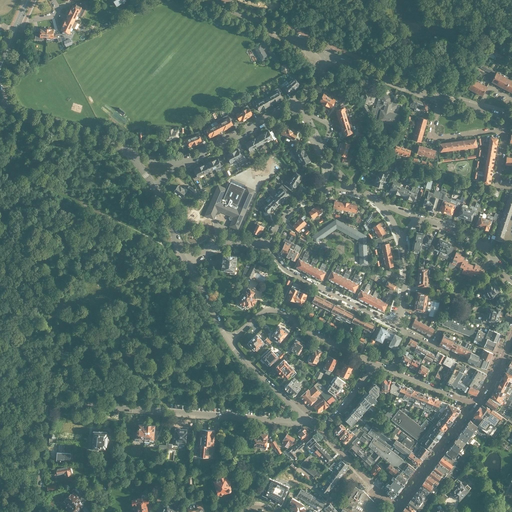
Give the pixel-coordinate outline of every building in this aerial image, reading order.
[(70,12),(77,15),(81,17),(86,7),(83,5),(82,7),(77,5),(76,7),(73,5),(70,12)] [(70,12),(67,18),(74,21),(77,15),(70,12)] [(67,18),(64,23),(72,27),(74,29),(74,28),(77,30),(79,24),(77,23),(74,21),(67,18)] [(72,27),(64,23),(64,24),(63,24),(62,26),(62,27),(61,30),(63,31),(62,33),(66,35),(66,34),(68,35),(69,34),(70,34),(71,31),(70,31),(72,27)] [(35,34),(35,40),(43,41),(43,37),(47,37),(47,28),(40,28),(40,34),(35,34)] [(47,37),(46,38),(47,39),(50,39),(50,38),(51,38),(53,38),(56,38),(56,35),(54,35),(54,29),(47,28),(47,37)] [(70,38),(64,41),(66,46),(73,44),(70,38)] [(255,48),(262,60),(268,57),(260,45),(255,48)] [(486,51),(484,53),(488,55),(487,56),(493,59),(495,55),(503,59),(505,54),(489,46),(487,51),(486,51)] [(269,51),(276,64),(282,60),(274,48),(269,51)] [(480,67),(493,74),(495,72),(482,65),(480,67)] [(478,72),(491,79),(492,76),(479,70),(478,72)] [(492,82),(498,85),(502,76),(497,73),(492,82)] [(289,82),(295,89),(300,84),(298,82),(301,79),(296,75),(294,77),(289,82)] [(498,85),(504,89),(509,79),(502,76),(498,85)] [(468,88),(475,92),(480,83),(473,79),(468,88)] [(286,80),(281,85),(283,87),(284,87),(290,94),(295,89),(289,82),(288,82),(286,80)] [(480,83),(475,92),(481,96),(486,87),(480,83)] [(279,87),(271,92),(277,101),(283,98),(280,93),(281,92),(279,87)] [(271,92),(266,95),(267,97),(271,104),(277,101),(271,92)] [(319,102),(325,105),(329,98),(326,96),(326,95),(324,93),(319,102)] [(359,93),(358,98),(359,98),(363,99),(362,102),(363,102),(367,103),(367,104),(368,104),(369,101),(373,102),(375,96),(373,95),(373,97),(371,96),(369,96),(370,95),(365,93),(364,95),(359,93)] [(374,109),(372,119),(375,120),(375,119),(379,120),(396,125),(397,121),(398,122),(399,118),(398,117),(398,114),(395,113),(397,104),(394,104),(394,100),(392,100),(393,97),(380,94),(380,97),(379,97),(378,100),(379,100),(378,107),(378,110),(374,109)] [(261,100),(265,108),(271,104),(267,97),(261,100)] [(329,98),(325,105),(331,108),(335,100),(333,98),(332,99),(329,98)] [(416,108),(419,100),(412,98),(411,101),(410,100),(409,104),(410,105),(409,107),(415,109),(415,107),(416,108)] [(265,108),(261,100),(257,102),(256,100),(252,102),(255,107),(256,109),(258,108),(259,111),(265,108)] [(415,109),(414,110),(420,112),(420,109),(427,111),(429,104),(419,100),(416,108),(415,107),(415,109)] [(364,104),(361,106),(364,112),(369,109),(367,105),(364,104)] [(247,105),(241,109),(242,111),(242,110),(246,118),(252,115),(252,114),(252,113),(247,105)] [(341,109),(336,110),(338,117),(348,114),(347,109),(346,110),(345,107),(344,106),(340,107),(341,109)] [(246,118),(242,110),(242,111),(239,113),(239,112),(236,114),(239,121),(240,120),(241,122),(246,118)] [(230,113),(222,118),(227,128),(234,125),(230,119),(233,118),(230,113)] [(348,114),(338,117),(340,123),(348,120),(350,120),(348,113),(348,114)] [(227,128),(223,120),(222,118),(216,121),(222,131),(227,128)] [(348,120),(340,123),(342,129),(351,126),(352,127),(352,126),(350,120),(348,120)] [(216,121),(210,124),(212,127),(216,134),(222,131),(216,121)] [(416,128),(424,130),(425,125),(416,122),(416,125),(417,126),(416,128)] [(280,133),(286,137),(287,137),(291,129),(285,126),(284,128),(284,127),(280,133)] [(351,126),(342,129),(344,136),(350,134),(351,136),(354,135),(354,132),(352,133),(352,131),(353,130),(351,126)] [(216,134),(212,127),(208,128),(206,129),(204,130),(205,133),(207,132),(210,138),(216,134)] [(166,132),(167,139),(174,138),(174,137),(179,137),(178,130),(173,131),(173,129),(168,130),(169,131),(166,132)] [(287,137),(286,137),(286,138),(290,140),(290,139),(293,140),(295,142),(293,144),(296,147),(300,142),(298,140),(298,141),(296,138),(295,138),(297,134),(296,133),(297,132),(291,129),(287,137)] [(263,133),(267,141),(270,139),(271,140),(273,139),(274,141),(277,139),(274,134),(272,131),(270,132),(269,130),(263,133)] [(200,131),(192,134),(196,144),(202,142),(200,137),(202,136),(200,131)] [(263,133),(257,137),(261,144),(267,141),(263,133)] [(188,137),(183,139),(185,143),(185,142),(185,143),(188,142),(190,147),(196,144),(192,134),(187,136),(188,137)] [(261,144),(257,137),(251,140),(255,148),(261,144)] [(469,140),(470,147),(478,146),(477,143),(476,144),(475,139),(469,140)] [(255,148),(251,140),(245,143),(250,152),(253,150),(252,149),(255,148)] [(339,147),(348,150),(349,146),(350,147),(351,144),(351,142),(348,141),(348,143),(342,141),(341,143),(340,143),(339,147)] [(415,153),(422,155),(424,147),(419,145),(418,150),(416,149),(415,153)] [(291,150),(296,161),(297,160),(299,159),(307,155),(304,149),(301,151),(298,146),(291,150)] [(348,150),(339,147),(337,151),(339,152),(338,154),(343,156),(341,162),(349,165),(351,158),(347,157),(348,154),(347,154),(348,150)] [(232,152),(236,160),(236,159),(238,163),(246,158),(243,153),(241,154),(238,149),(232,152)] [(232,152),(226,155),(230,164),(228,165),(229,167),(232,166),(231,164),(233,162),(233,161),(236,160),(232,152)] [(307,155),(299,159),(301,162),(300,163),(302,165),(303,167),(301,170),(304,171),(306,166),(305,163),(310,161),(307,155)] [(218,158),(211,161),(215,169),(216,171),(220,169),(219,167),(222,166),(223,165),(222,162),(221,160),(219,161),(218,158)] [(205,164),(209,171),(215,169),(211,161),(205,164)] [(209,171),(205,164),(199,167),(203,174),(209,171)] [(378,172),(376,178),(383,180),(383,181),(385,181),(386,177),(385,177),(386,174),(387,170),(391,171),(392,168),(388,167),(389,166),(386,166),(386,167),(385,167),(384,169),(385,169),(384,173),(380,171),(379,172),(378,172)] [(203,174),(199,167),(194,169),(196,174),(194,176),(196,178),(198,177),(198,178),(200,177),(200,176),(203,174)] [(294,174),(292,177),(299,182),(303,176),(301,175),(301,176),(297,173),(298,171),(302,174),(304,171),(301,170),(299,168),(297,167),(296,171),(295,171),(293,174),(294,174)] [(299,182),(292,177),(290,180),(289,180),(287,183),(295,188),(299,182)] [(383,180),(376,178),(374,183),(374,185),(375,185),(375,186),(382,188),(383,185),(388,187),(390,183),(385,181),(383,181),(383,180)] [(391,186),(389,190),(396,193),(399,185),(400,183),(396,182),(397,181),(392,179),(390,185),(391,186)] [(244,188),(245,186),(232,180),(231,182),(229,182),(226,188),(224,188),(218,185),(209,207),(205,216),(213,219),(216,212),(217,215),(220,214),(219,211),(231,216),(229,217),(230,220),(232,219),(229,226),(238,230),(255,190),(247,187),(246,189),(244,188)] [(184,189),(181,186),(180,187),(178,185),(174,192),(178,195),(176,197),(177,198),(179,199),(180,199),(181,197),(182,197),(184,193),(187,195),(189,194),(191,191),(193,193),(195,190),(189,186),(187,189),(186,191),(184,189)] [(282,185),(276,191),(278,193),(284,200),(289,195),(286,192),(287,191),(282,185)] [(399,185),(396,193),(402,196),(406,188),(399,185)] [(402,196),(407,198),(410,190),(406,188),(402,196)] [(410,190),(407,198),(414,201),(418,192),(415,191),(414,192),(410,190)] [(433,194),(428,210),(434,212),(440,192),(434,190),(434,192),(433,194)] [(427,209),(428,210),(433,194),(428,192),(427,197),(425,197),(422,206),(428,208),(427,209)] [(273,198),(279,204),(284,200),(278,193),(273,198)] [(273,198),(268,202),(274,209),(279,204),(273,198)] [(263,207),(261,209),(264,212),(266,210),(269,213),(274,209),(268,202),(268,203),(266,200),(262,203),(264,205),(262,207),(263,207)] [(439,210),(445,213),(449,202),(443,200),(439,210)] [(449,202),(445,213),(448,214),(449,213),(452,214),(455,205),(449,202)] [(469,206),(465,218),(471,220),(473,214),(476,215),(480,204),(476,203),(475,207),(469,205),(469,206)] [(462,205),(458,216),(465,218),(469,206),(463,204),(462,205)] [(313,208),(318,215),(323,212),(318,205),(313,208)] [(505,209),(504,211),(511,214),(511,211),(511,208),(502,205),(501,207),(505,209)] [(318,215),(313,208),(308,211),(313,219),(318,215)] [(482,228),(486,216),(487,215),(483,213),(482,215),(480,214),(476,225),(478,226),(479,227),(482,228)] [(486,216),(482,228),(488,231),(491,220),(492,220),(493,220),(493,219),(496,220),(498,214),(495,213),(494,217),(487,214),(487,215),(486,216)] [(501,220),(508,223),(510,218),(499,214),(498,217),(502,218),(501,220)] [(296,221),(302,228),(307,224),(301,217),(296,221)] [(313,236),(317,242),(336,227),(359,240),(360,264),(367,264),(366,236),(336,220),(313,236)] [(261,225),(260,225),(257,224),(258,223),(257,221),(256,221),(255,221),(254,223),(255,224),(253,224),(253,226),(253,227),(254,228),(252,231),(257,234),(259,234),(260,232),(261,233),(264,227),(264,226),(263,225),(262,225),(262,224),(261,225)] [(302,228),(296,221),(292,225),(299,233),(301,231),(300,230),(302,228)] [(373,231),(374,233),(382,228),(379,223),(372,227),(374,230),(373,231)] [(507,227),(496,224),(495,226),(499,227),(498,230),(505,232),(507,227)] [(382,228),(374,233),(375,235),(376,234),(378,237),(386,233),(382,228)] [(426,234),(427,233),(424,232),(424,233),(415,232),(412,250),(414,250),(414,252),(418,253),(418,251),(420,251),(421,249),(421,245),(422,242),(424,239),(426,234)] [(421,245),(421,249),(423,250),(424,246),(429,249),(431,244),(429,243),(433,236),(432,236),(432,234),(430,234),(429,234),(427,233),(426,234),(424,239),(422,242),(421,245)] [(504,237),(492,233),(492,235),(496,236),(495,239),(502,241),(504,237)] [(438,238),(433,250),(440,253),(445,241),(442,240),(442,239),(440,238),(439,239),(438,238)] [(280,253),(285,256),(291,242),(284,239),(281,247),(282,248),(280,253)] [(440,253),(439,256),(447,259),(448,257),(449,257),(453,247),(450,246),(451,244),(450,244),(450,243),(448,242),(447,242),(445,241),(440,253)] [(291,242),(285,256),(290,258),(295,247),(296,245),(291,242)] [(295,247),(290,258),(295,260),(301,247),(297,245),(296,245),(295,247)] [(460,267),(463,259),(464,257),(460,255),(461,254),(456,252),(453,259),(452,259),(452,260),(451,261),(450,261),(448,266),(452,268),(454,267),(455,266),(460,268),(460,267)] [(299,259),(295,267),(299,269),(307,254),(305,253),(302,260),(299,259)] [(307,254),(299,269),(304,272),(308,263),(305,262),(307,258),(307,259),(309,255),(307,254)] [(237,256),(230,255),(223,255),(221,270),(230,271),(230,274),(235,274),(237,256)] [(311,264),(308,263),(304,272),(308,274),(316,259),(314,258),(312,261),(311,264)] [(316,259),(308,274),(313,276),(317,268),(314,266),(316,263),(318,260),(316,259)] [(426,259),(424,265),(434,268),(435,265),(428,263),(429,261),(426,259)] [(461,273),(467,275),(471,264),(467,263),(468,261),(463,259),(460,267),(463,268),(461,273)] [(242,276),(245,277),(251,261),(249,260),(242,276)] [(313,276),(317,278),(325,263),(323,262),(321,265),(320,269),(317,268),(313,276)] [(325,263),(317,278),(321,280),(322,280),(326,272),(323,271),(325,267),(327,264),(325,263)] [(471,264),(467,275),(471,277),(473,272),(477,274),(477,275),(482,277),(485,270),(479,268),(480,266),(475,264),(474,265),(471,264)] [(252,265),(246,278),(251,280),(255,272),(260,274),(261,270),(252,265)] [(327,279),(332,281),(340,266),(338,265),(334,272),(332,271),(327,279)] [(340,266),(332,281),(337,284),(341,275),(338,274),(342,267),(340,266)] [(418,268),(418,274),(428,275),(428,274),(430,274),(430,275),(433,275),(434,269),(433,269),(433,268),(428,268),(423,268),(423,267),(419,267),(419,268),(418,268)] [(341,275),(337,284),(341,286),(349,271),(347,270),(343,276),(341,275)] [(341,286),(346,288),(350,280),(347,278),(349,275),(351,272),(349,271),(341,286)] [(388,280),(383,278),(370,271),(367,276),(393,290),(396,284),(388,280)] [(346,288),(350,290),(358,275),(356,274),(354,277),(352,281),(350,280),(346,288)] [(358,275),(350,290),(355,293),(359,284),(356,283),(358,279),(360,276),(358,275)] [(428,281),(418,280),(418,285),(418,286),(420,286),(420,287),(424,287),(423,290),(430,291),(430,287),(427,287),(428,281)] [(291,287),(287,297),(291,299),(290,301),(293,302),(294,301),(300,289),(295,287),(296,284),(293,283),(291,287)] [(498,290),(493,283),(488,286),(488,285),(481,289),(483,291),(485,293),(484,294),(486,298),(488,298),(489,298),(491,297),(492,298),(493,297),(494,296),(494,295),(496,299),(499,297),(497,294),(498,294),(500,293),(500,291),(499,290),(498,290)] [(357,299),(361,301),(369,285),(367,284),(365,288),(364,291),(361,290),(358,295),(357,297),(357,299)] [(361,301),(366,303),(370,294),(368,293),(369,290),(371,286),(371,285),(370,284),(369,285),(361,301)] [(242,298),(239,302),(238,303),(240,304),(240,305),(241,306),(242,306),(243,306),(244,306),(248,308),(249,306),(249,307),(251,304),(252,305),(256,299),(253,298),(254,297),(253,295),(254,292),(249,289),(248,291),(246,290),(244,294),(242,293),(240,296),(242,298)] [(300,289),(294,301),(298,303),(298,304),(302,305),(302,304),(307,294),(309,290),(305,289),(304,291),(300,289)] [(366,303),(370,305),(378,290),(376,289),(374,292),(373,295),(370,294),(366,303)] [(370,305),(375,307),(379,299),(376,297),(378,294),(380,291),(378,290),(370,305)] [(379,299),(375,307),(379,310),(387,294),(388,293),(386,292),(385,293),(383,296),(381,300),(379,299)] [(415,298),(431,300),(433,301),(433,299),(431,299),(432,294),(428,294),(417,292),(417,293),(416,293),(416,298),(415,298)] [(387,294),(379,310),(384,312),(388,303),(385,302),(389,295),(387,294)] [(451,294),(449,300),(451,301),(452,301),(457,303),(460,298),(454,295),(451,294)] [(311,302),(316,305),(320,297),(315,295),(311,302)] [(320,297),(316,305),(321,307),(325,300),(320,297)] [(431,300),(415,298),(413,310),(429,312),(431,300)] [(325,300),(321,307),(326,309),(326,310),(330,302),(325,300)] [(431,300),(429,312),(428,316),(437,317),(437,314),(439,314),(440,310),(441,310),(442,306),(440,306),(441,302),(433,301),(431,300)] [(330,302),(326,310),(330,312),(331,312),(335,305),(330,302)] [(335,305),(331,312),(332,312),(337,315),(340,307),(336,305),(335,305)] [(337,315),(335,318),(340,320),(342,317),(345,310),(341,307),(340,307),(337,315)] [(488,314),(498,317),(500,310),(496,308),(496,310),(489,308),(488,314)] [(345,310),(342,317),(343,318),(346,320),(347,320),(350,312),(346,310),(345,310)] [(346,320),(345,321),(350,324),(351,322),(352,322),(355,315),(352,313),(350,312),(347,320),(346,320)] [(488,314),(484,313),(482,321),(481,324),(489,326),(490,323),(488,323),(488,321),(494,322),(494,323),(497,324),(497,323),(499,318),(498,317),(488,314)] [(355,315),(352,322),(353,323),(357,325),(360,317),(357,315),(355,315)] [(360,317),(357,325),(362,327),(365,320),(360,317)] [(439,317),(438,322),(443,324),(442,325),(450,327),(449,328),(475,338),(477,333),(478,331),(470,328),(464,326),(465,322),(439,317)] [(410,327),(415,329),(419,322),(414,319),(410,327)] [(365,320),(362,327),(362,328),(365,329),(363,331),(365,333),(371,322),(365,320)] [(371,322),(365,333),(370,335),(376,325),(371,322)] [(415,329),(420,332),(424,324),(419,322),(415,329)] [(424,324),(420,332),(425,334),(429,326),(424,324)] [(279,341),(280,342),(287,333),(288,331),(285,328),(284,330),(280,326),(272,335),(270,338),(277,344),(279,341)] [(429,326),(425,334),(430,337),(434,329),(429,326)] [(387,330),(381,327),(379,329),(376,328),(371,338),(372,338),(371,339),(370,340),(370,342),(371,343),(373,343),(374,343),(375,341),(375,340),(376,340),(376,339),(382,342),(384,337),(387,331),(386,330),(387,330)] [(384,337),(391,340),(394,334),(395,335),(395,334),(396,334),(397,332),(388,327),(387,330),(386,330),(387,331),(384,337)] [(478,331),(477,333),(496,342),(500,333),(493,331),(489,329),(487,333),(482,332),(482,331),(478,330),(478,331)] [(477,333),(475,338),(473,341),(473,343),(475,344),(475,342),(492,350),(496,342),(477,333)] [(262,346),(265,343),(264,342),(257,334),(248,342),(249,342),(247,344),(254,351),(255,349),(256,350),(257,351),(260,348),(259,347),(261,345),(262,346)] [(391,340),(389,345),(396,349),(401,337),(396,334),(395,334),(395,335),(394,334),(391,340)] [(443,335),(439,344),(444,346),(449,337),(443,335)] [(444,346),(450,349),(453,341),(455,337),(450,335),(449,337),(444,346)] [(454,351),(460,339),(458,338),(456,342),(453,341),(450,349),(454,351)] [(291,346),(289,349),(294,351),(300,341),(296,339),(293,343),(292,342),(289,345),(291,346)] [(410,347),(414,349),(417,342),(410,339),(407,345),(406,348),(408,349),(409,348),(410,347)] [(460,339),(454,351),(459,354),(462,346),(460,344),(461,343),(463,340),(460,339)] [(300,341),(294,351),(298,354),(305,343),(301,340),(300,342),(300,341)] [(465,347),(462,346),(459,354),(463,356),(469,344),(467,343),(465,347)] [(463,356),(468,358),(471,351),(472,350),(469,349),(471,345),(469,344),(463,356)] [(419,352),(417,356),(421,359),(422,357),(421,357),(423,355),(424,356),(426,353),(428,351),(420,347),(418,352),(419,352)] [(271,349),(261,359),(268,366),(278,357),(271,349)] [(308,361),(315,364),(316,363),(317,362),(318,361),(319,360),(318,358),(322,351),(321,351),(321,350),(319,349),(318,349),(317,349),(317,350),(314,349),(311,355),(310,354),(307,352),(303,359),(307,361),(307,360),(308,360),(308,361)] [(478,359),(476,365),(476,364),(484,368),(488,360),(489,361),(493,353),(483,349),(481,355),(480,355),(479,356),(478,356),(477,358),(478,359)] [(408,356),(407,355),(408,352),(404,350),(403,354),(403,355),(401,360),(400,361),(404,362),(405,364),(407,365),(408,365),(410,361),(412,357),(413,356),(409,354),(408,356)] [(423,358),(421,363),(423,364),(423,363),(424,363),(426,360),(431,362),(435,355),(428,351),(426,353),(424,356),(423,358)] [(471,352),(471,351),(468,358),(467,360),(476,365),(478,359),(477,358),(478,356),(478,355),(471,352)] [(434,360),(441,364),(445,356),(438,352),(434,360)] [(327,369),(325,373),(329,375),(331,370),(332,371),(333,369),(334,366),(337,359),(329,356),(329,357),(327,356),(325,361),(326,362),(324,366),(324,367),(327,369)] [(442,363),(450,367),(454,360),(446,356),(442,363)] [(412,361),(409,366),(416,370),(421,360),(417,358),(416,361),(413,359),(413,358),(412,357),(410,361),(412,361)] [(285,359),(276,368),(278,369),(277,370),(278,370),(276,371),(276,372),(279,374),(289,365),(285,359)] [(337,368),(335,374),(339,376),(342,377),(343,376),(347,378),(348,377),(349,376),(349,375),(349,373),(352,367),(345,363),(343,367),(342,367),(342,369),(341,370),(337,368)] [(462,372),(465,366),(462,364),(462,365),(458,363),(454,369),(447,381),(446,382),(450,385),(459,371),(462,372)] [(421,364),(418,371),(422,373),(422,374),(422,375),(424,375),(425,375),(429,368),(421,364)] [(289,365),(279,374),(281,377),(282,377),(283,376),(284,376),(286,378),(290,374),(292,376),(299,370),(298,368),(295,371),(294,370),(295,370),(289,365)] [(465,372),(467,373),(477,379),(479,377),(483,380),(486,374),(482,371),(482,372),(476,369),(469,366),(468,368),(465,372)] [(446,374),(445,376),(443,379),(447,381),(454,369),(450,367),(448,370),(446,374)] [(314,377),(320,380),(323,374),(317,371),(314,377)] [(459,371),(450,385),(452,385),(452,386),(454,388),(454,387),(455,387),(458,381),(461,378),(463,379),(466,375),(464,374),(462,372),(459,371)] [(502,376),(511,381),(511,374),(506,371),(506,372),(504,372),(502,376)] [(464,374),(466,375),(463,379),(461,378),(458,381),(460,382),(456,387),(461,390),(461,389),(465,392),(468,387),(469,388),(470,387),(477,390),(481,384),(480,384),(483,380),(479,377),(477,379),(467,373),(465,372),(464,374)] [(334,378),(332,380),(342,387),(343,385),(344,385),(345,384),(345,382),(339,377),(337,376),(335,375),(334,378)] [(288,391),(289,392),(299,381),(294,376),(290,379),(287,382),(289,383),(287,385),(286,383),(284,386),(285,387),(285,388),(288,391)] [(511,381),(502,376),(499,381),(511,387),(511,381)] [(303,377),(299,381),(289,392),(290,393),(293,396),(294,395),(295,397),(296,396),(297,394),(296,393),(300,388),(298,386),(301,383),(305,379),(303,377)] [(390,391),(391,384),(391,385),(391,381),(386,381),(385,379),(383,379),(382,381),(381,391),(382,391),(382,395),(390,395),(390,391)] [(329,384),(339,391),(340,391),(342,388),(341,388),(342,387),(332,380),(331,382),(332,383),(331,385),(329,384)] [(327,401),(333,395),(319,381),(314,385),(309,390),(308,389),(300,396),(309,406),(317,398),(316,397),(321,393),(327,401)] [(391,384),(390,391),(391,392),(390,394),(396,397),(401,385),(397,383),(397,384),(395,383),(395,382),(393,381),(392,382),(391,384)] [(511,394),(511,387),(499,381),(496,387),(511,394)] [(368,391),(375,398),(379,394),(379,392),(378,392),(379,391),(379,387),(378,387),(375,385),(377,384),(377,383),(375,382),(373,382),(372,383),(372,384),(373,385),(368,390),(368,391)] [(339,391),(329,384),(328,386),(329,387),(328,390),(336,396),(336,395),(337,395),(338,394),(338,393),(339,391)] [(399,399),(401,400),(407,387),(405,386),(405,385),(404,385),(403,384),(402,384),(402,385),(401,385),(396,397),(397,396),(400,398),(399,399)] [(407,387),(401,400),(404,401),(404,400),(407,401),(407,402),(412,389),(412,388),(410,387),(408,388),(407,387)] [(470,387),(469,388),(468,392),(475,395),(478,390),(477,390),(470,387)] [(495,393),(511,401),(511,394),(496,387),(495,390),(495,391),(496,391),(495,393)] [(412,389),(407,402),(409,403),(410,402),(413,403),(418,391),(412,389)] [(364,396),(372,404),(374,405),(378,401),(376,399),(376,398),(368,391),(368,392),(366,394),(365,394),(364,396)] [(413,404),(418,407),(423,394),(418,391),(413,403),(413,404)] [(418,407),(424,409),(429,396),(427,395),(428,394),(425,392),(424,394),(423,394),(418,407)] [(491,397),(507,409),(508,407),(511,409),(511,401),(495,393),(493,392),(491,397)] [(327,401),(330,404),(331,403),(333,405),(337,401),(335,399),(332,396),(327,401)] [(372,404),(364,396),(361,399),(361,400),(359,402),(367,409),(372,404)] [(424,409),(423,410),(429,412),(430,410),(435,398),(429,396),(424,409)] [(511,413),(507,409),(491,397),(486,403),(508,419),(511,413)] [(323,398),(314,407),(319,412),(320,411),(320,412),(323,409),(329,405),(328,404),(329,404),(324,399),(324,400),(323,398)] [(436,410),(437,409),(439,404),(440,400),(435,398),(430,410),(432,411),(433,409),(436,410)] [(442,406),(456,416),(460,411),(459,409),(456,407),(440,400),(439,404),(442,406)] [(355,408),(363,415),(364,413),(363,412),(366,409),(367,409),(359,402),(360,402),(358,404),(358,405),(356,407),(356,408),(355,408)] [(476,418),(473,422),(474,422),(480,426),(481,427),(495,437),(506,422),(508,420),(503,416),(493,409),(492,410),(488,406),(487,406),(486,408),(482,405),(481,407),(480,406),(474,414),(474,417),(476,418)] [(442,406),(439,410),(452,421),(456,416),(442,406)] [(353,410),(350,413),(350,414),(357,420),(360,422),(361,420),(359,418),(362,414),(363,415),(355,408),(355,409),(353,410)] [(391,416),(389,418),(408,433),(424,445),(430,450),(444,431),(439,428),(436,425),(434,423),(433,424),(426,419),(421,426),(399,409),(393,417),(391,416)] [(434,415),(449,426),(452,421),(437,409),(436,410),(434,415)] [(348,416),(345,419),(353,427),(353,426),(352,425),(355,422),(357,420),(350,414),(349,414),(348,415),(348,416)] [(430,418),(429,419),(434,423),(436,425),(437,424),(440,427),(445,430),(447,427),(449,426),(434,415),(435,415),(432,419),(430,418)] [(373,437),(389,449),(396,439),(382,429),(381,431),(375,427),(376,425),(374,424),(368,419),(364,423),(362,425),(359,428),(360,429),(361,429),(367,433),(373,438),(373,437)] [(471,420),(467,425),(477,433),(480,435),(481,433),(479,431),(479,430),(481,427),(480,426),(474,422),(471,420)] [(338,435),(345,428),(345,427),(341,423),(336,428),(335,428),(334,429),(334,431),(335,432),(336,432),(336,433),(338,435)] [(135,438),(135,441),(139,442),(145,442),(146,425),(139,424),(138,429),(137,430),(137,433),(136,433),(135,438)] [(146,425),(145,442),(150,443),(150,441),(154,442),(155,425),(146,425)] [(463,430),(472,437),(474,434),(476,435),(477,433),(467,425),(463,430)] [(173,443),(173,444),(178,445),(179,444),(185,444),(185,442),(186,442),(186,437),(192,437),(193,430),(186,430),(186,429),(181,429),(180,427),(178,427),(176,428),(175,432),(174,432),(173,443)] [(297,435),(301,439),(309,434),(306,430),(303,427),(297,432),(297,435)] [(345,427),(345,428),(338,435),(341,439),(351,428),(350,427),(346,427),(345,427)] [(397,432),(399,434),(401,430),(396,427),(392,433),(395,435),(397,432)] [(351,428),(341,439),(346,443),(354,433),(355,434),(358,430),(356,428),(354,431),(352,431),(352,432),(352,431),(352,432),(349,429),(351,428)] [(199,444),(198,456),(212,457),(213,446),(215,430),(200,429),(199,443),(199,444)] [(459,436),(469,444),(477,449),(481,444),(472,437),(463,430),(459,436)] [(93,431),(93,437),(94,437),(94,443),(93,442),(92,448),(93,448),(93,450),(99,451),(99,449),(100,449),(106,449),(106,447),(107,447),(108,434),(107,434),(107,432),(103,432),(103,431),(99,431),(93,431)] [(367,440),(369,442),(372,437),(364,432),(361,436),(367,440)] [(261,449),(266,450),(267,434),(260,433),(260,435),(252,434),(251,442),(254,443),(254,447),(262,447),(261,449)] [(283,441),(281,444),(288,448),(290,445),(295,438),(287,434),(283,441)] [(407,435),(401,443),(412,451),(414,452),(416,454),(417,455),(423,459),(429,451),(422,446),(421,445),(420,444),(420,445),(407,435)] [(459,436),(455,441),(465,449),(469,444),(459,436)] [(305,446),(304,447),(311,454),(312,453),(313,452),(320,446),(316,441),(313,437),(306,443),(307,444),(305,446)] [(354,444),(349,450),(353,454),(359,448),(360,447),(356,443),(360,439),(359,439),(357,437),(352,443),(354,444)] [(373,438),(368,446),(378,454),(380,456),(382,457),(382,458),(387,462),(390,464),(399,471),(400,471),(407,462),(405,460),(389,449),(373,437),(373,438)] [(411,452),(412,451),(401,443),(396,439),(389,449),(405,460),(408,456),(412,459),(411,461),(411,462),(417,466),(422,460),(416,456),(417,455),(416,454),(414,453),(413,453),(411,452)] [(273,449),(275,448),(278,454),(279,454),(281,456),(283,455),(281,452),(282,452),(275,440),(270,443),(273,449)] [(292,449),(289,451),(287,448),(284,451),(288,456),(290,455),(294,459),(302,452),(299,450),(305,444),(302,440),(292,449)] [(465,457),(467,459),(471,453),(465,449),(455,441),(451,447),(465,457)] [(57,452),(56,461),(61,461),(61,459),(64,460),(64,461),(69,461),(70,461),(70,460),(70,453),(66,453),(66,445),(59,444),(58,452),(57,452)] [(327,463),(332,458),(320,446),(313,452),(317,457),(320,455),(327,463)] [(361,446),(359,448),(353,454),(358,458),(364,452),(365,451),(361,446)] [(447,451),(447,452),(459,461),(463,456),(451,447),(449,449),(447,451)] [(358,458),(362,463),(368,457),(366,455),(367,454),(364,452),(358,458)] [(443,457),(455,465),(458,461),(459,461),(447,452),(443,457)] [(368,457),(362,463),(367,467),(372,461),(374,463),(380,456),(378,454),(373,459),(369,455),(368,457)] [(440,461),(440,462),(450,470),(456,474),(458,475),(462,471),(460,469),(455,465),(443,457),(443,456),(440,461)] [(334,462),(329,468),(333,471),(335,468),(343,474),(348,466),(345,463),(341,460),(338,464),(338,463),(337,463),(337,464),(334,462)] [(228,461),(220,464),(223,470),(231,467),(228,461)] [(401,475),(407,479),(415,469),(407,462),(400,471),(403,473),(401,475)] [(440,462),(434,470),(445,478),(446,479),(448,480),(451,476),(454,478),(456,474),(450,470),(440,462)] [(378,463),(370,471),(375,475),(382,467),(378,463)] [(386,469),(395,476),(399,471),(390,464),(386,469)] [(65,473),(65,476),(71,474),(70,466),(67,466),(63,467),(53,469),(55,475),(65,473)] [(327,479),(334,485),(343,474),(335,468),(333,471),(327,479)] [(446,479),(445,478),(434,470),(430,474),(443,483),(446,479)] [(399,471),(395,476),(395,477),(404,484),(407,479),(401,475),(403,473),(399,471)] [(228,480),(226,474),(219,477),(219,478),(213,480),(217,494),(219,493),(220,495),(221,496),(224,495),(225,494),(224,492),(226,491),(226,492),(230,491),(231,489),(230,485),(231,485),(231,483),(231,482),(230,482),(230,480),(228,480)] [(430,474),(426,480),(437,488),(441,491),(445,485),(443,483),(430,474)] [(385,484),(397,493),(404,484),(395,477),(393,475),(391,478),(393,480),(390,484),(388,482),(387,483),(387,482),(385,484)] [(283,498),(289,486),(270,477),(263,492),(264,492),(263,494),(270,497),(270,498),(279,502),(281,497),(283,498)] [(469,490),(471,487),(468,484),(466,485),(465,485),(465,486),(461,482),(462,482),(457,478),(451,484),(447,489),(451,493),(452,492),(454,495),(456,497),(457,497),(460,500),(469,490)] [(334,485),(327,479),(324,484),(320,489),(327,494),(331,489),(334,485)] [(426,480),(423,484),(433,491),(438,495),(441,491),(437,488),(426,480)] [(379,511),(381,508),(364,491),(364,490),(362,489),(363,489),(364,488),(365,487),(364,486),(363,485),(363,484),(362,483),(361,482),(360,482),(360,483),(359,483),(359,484),(359,485),(357,486),(355,485),(343,508),(349,511),(379,511)] [(397,493),(385,484),(384,483),(381,487),(389,495),(392,497),(394,497),(397,493)] [(416,494),(424,500),(425,501),(433,491),(423,484),(416,494)] [(70,493),(70,494),(74,498),(73,499),(76,503),(74,504),(78,508),(87,499),(75,487),(70,492),(70,493)] [(299,499),(300,499),(305,491),(301,488),(300,490),(297,495),(296,495),(295,497),(297,498),(298,497),(300,497),(299,499)] [(300,499),(304,502),(309,493),(305,491),(300,499)] [(442,492),(439,496),(443,502),(448,497),(442,492)] [(309,493),(304,502),(308,504),(313,495),(309,493)] [(74,498),(70,494),(66,498),(64,500),(64,501),(63,502),(66,505),(66,507),(69,510),(71,508),(74,511),(75,511),(78,511),(80,510),(80,509),(78,508),(74,504),(76,503),(73,499),(74,498)] [(147,511),(147,503),(149,503),(149,501),(149,499),(148,499),(148,497),(147,494),(142,495),(142,497),(138,498),(132,499),(132,505),(136,505),(136,511),(147,511)] [(412,499),(423,507),(427,502),(424,500),(416,494),(412,499)] [(313,495),(308,504),(312,506),(313,505),(317,497),(313,495)] [(293,497),(288,505),(294,509),(298,511),(299,511),(300,511),(301,511),(302,511),(306,511),(307,510),(309,507),(307,506),(305,504),(293,497)] [(313,505),(312,506),(316,509),(316,507),(321,500),(317,497),(313,505)] [(423,507),(412,499),(409,503),(418,510),(420,511),(423,507)] [(199,510),(203,509),(200,500),(190,503),(190,501),(185,502),(185,505),(187,505),(188,507),(187,507),(188,511),(198,511),(199,511),(199,510)] [(321,500),(316,507),(318,508),(321,509),(323,506),(325,507),(326,503),(325,502),(321,500)] [(174,511),(176,511),(171,508),(173,507),(170,505),(168,504),(167,503),(161,511),(174,511)] [(406,507),(413,511),(414,511),(417,509),(418,510),(409,503),(406,506),(406,507)]
